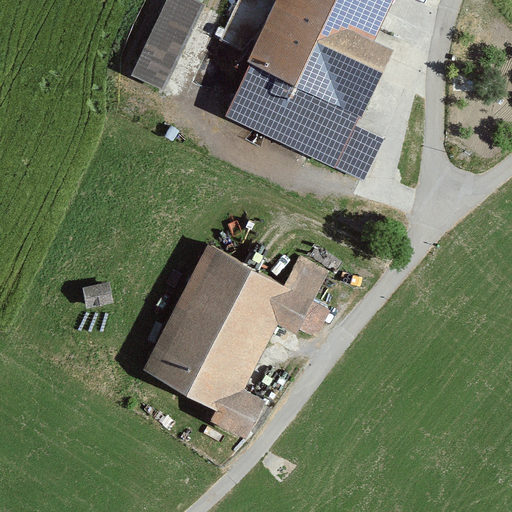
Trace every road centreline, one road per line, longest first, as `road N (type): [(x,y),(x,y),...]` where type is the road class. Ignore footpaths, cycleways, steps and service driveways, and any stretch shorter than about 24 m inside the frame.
road 1 (residential): [(257,451),(444,201)]
road 2 (residential): [(444,201),(436,84),(453,0)]
